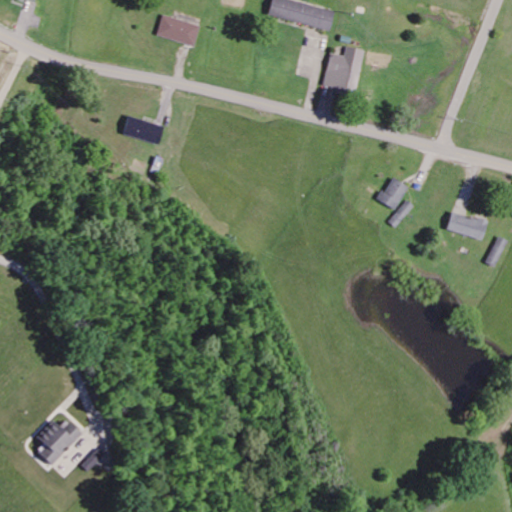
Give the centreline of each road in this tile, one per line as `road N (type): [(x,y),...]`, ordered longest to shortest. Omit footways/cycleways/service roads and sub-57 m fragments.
road 1 (tertiary): [(511,167),(83,65),(0,32)]
road 2 (residential): [(23,44),(0,91),(18,263),(97,425)]
road 3 (residential): [(438,149),(499,0)]
